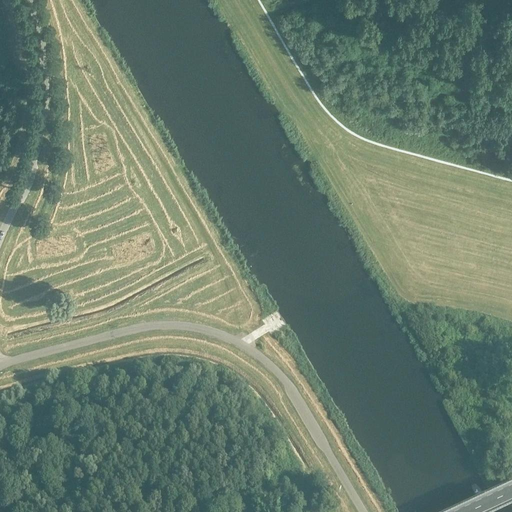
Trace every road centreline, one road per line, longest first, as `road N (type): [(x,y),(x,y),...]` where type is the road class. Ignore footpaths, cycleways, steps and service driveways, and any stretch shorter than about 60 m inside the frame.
road 1 (unclassified): [(364,511),(273,369),(242,342),(190,327),(140,327),(0,364)]
road 2 (unclassified): [(0,246),(44,116),(29,0)]
